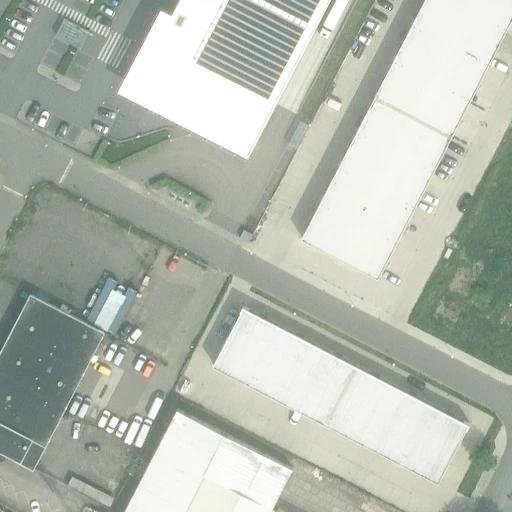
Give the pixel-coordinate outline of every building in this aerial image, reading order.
[(154,56),(148,67),(156,93),(252,143),(253,144),(274,104),(327,0),(182,0),(175,14),(174,15),(153,55),(154,56)] [(453,0),(424,0),(412,24),(451,44),(470,8),(453,0)] [(453,0),(470,8),(473,0),(453,0)] [(511,0),(473,0),(470,8),(508,28),(511,20),(511,0)] [(470,8),(451,44),(490,64),(508,28),(470,8)] [(412,24),(394,60),(433,80),(451,44),(412,24)] [(451,44),(433,80),(471,100),(490,64),(451,44)] [(394,60),(376,95),(414,115),(433,80),(394,60)] [(433,80),(414,115),(453,135),(471,100),(433,80)] [(376,95),(357,131),(396,151),(414,115),(376,95)] [(414,115),(396,151),(435,171),(453,135),(414,115)] [(357,131),(339,167),(378,186),(396,151),(357,131)] [(396,151),(378,186),(416,206),(435,171),(396,151)] [(339,167),(321,202),(359,222),(378,186),(339,167)] [(378,186),(359,222),(398,242),(416,206),(378,186)] [(321,202),(302,238),(341,258),(359,222),(321,202)] [(359,222),(341,258),(379,278),(398,242),(359,222)] [(6,458),(7,456),(34,470),(104,333),(31,295),(0,355),(0,460),(0,461),(3,460),(6,458)] [(244,306),(213,365),(255,387),(286,328),(244,306)] [(462,329),(482,324),(479,314),(459,319),(462,329)] [(286,328),(255,387),(289,404),(320,345),(286,328)] [(320,345),(289,404),(326,424),(357,365),(320,345)] [(357,365),(326,424),(364,443),(394,384),(357,365)] [(394,384),(364,443),(401,463),(432,404),(394,384)] [(432,404),(401,463),(440,482),(470,423),(432,404)] [(126,511),(284,511),(279,509),(277,511),(274,510),(294,469),(179,410),(126,511)] [(89,479),(123,491),(126,483),(92,471),(89,479)]
